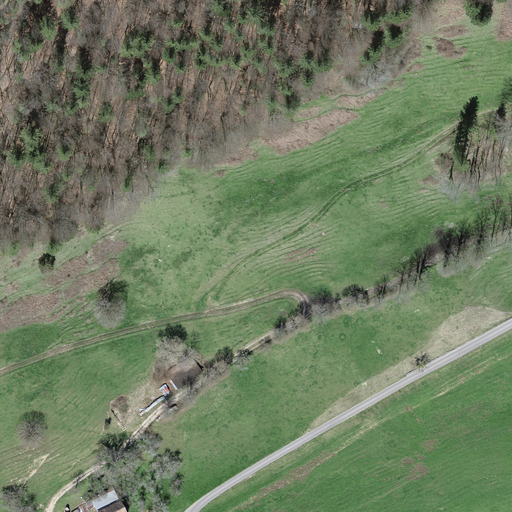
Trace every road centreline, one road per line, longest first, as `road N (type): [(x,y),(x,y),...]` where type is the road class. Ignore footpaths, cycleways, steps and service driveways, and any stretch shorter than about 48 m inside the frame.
road 1 (track): [(50,511),(158,411),(301,317),(304,302),(287,294),(207,313)]
road 2 (track): [(207,313),(214,290),(240,266),(299,232),(353,185),(418,157),(511,99)]
road 3 (unclassified): [(191,511),(511,323)]
road 4 (track): [(207,313),(118,333),(0,375)]
